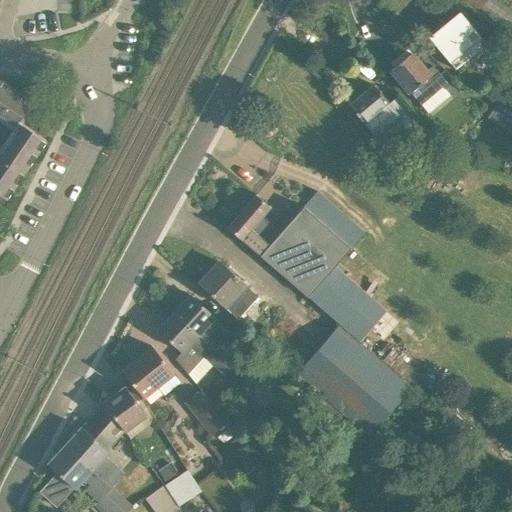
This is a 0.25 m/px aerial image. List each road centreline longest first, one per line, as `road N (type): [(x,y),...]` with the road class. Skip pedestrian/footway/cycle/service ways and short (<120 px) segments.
road 1 (residential): [(277,0),(4,511)]
road 2 (residential): [(6,315),(97,130),(99,104),(84,71)]
